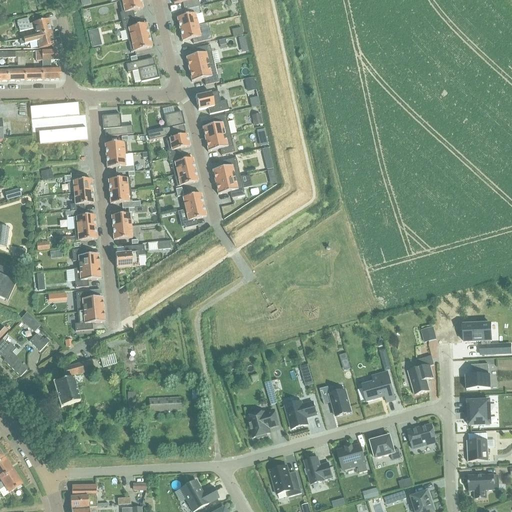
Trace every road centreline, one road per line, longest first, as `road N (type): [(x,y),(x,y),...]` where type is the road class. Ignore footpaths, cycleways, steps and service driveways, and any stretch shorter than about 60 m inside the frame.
road 1 (residential): [(178,95),(188,108),(214,223),(250,278),(197,319),(218,465)]
road 2 (residential): [(90,98),(113,333),(75,349)]
road 3 (residential): [(218,465),(444,408)]
road 4 (residential): [(42,476),(218,465)]
